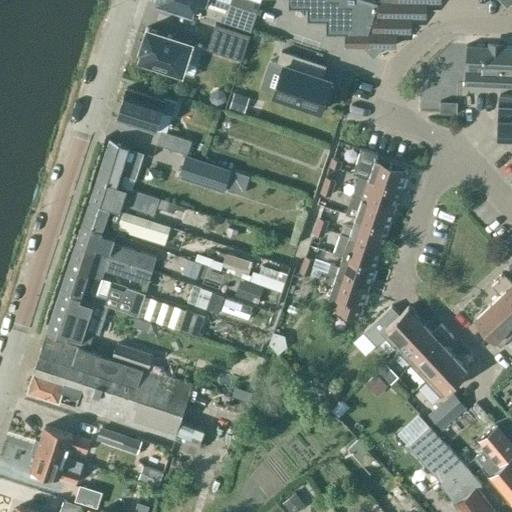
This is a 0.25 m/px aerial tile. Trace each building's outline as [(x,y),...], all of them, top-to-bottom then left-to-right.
[(155,0),(155,1),(201,15),(201,13),(249,28),(257,4),(244,0),(155,0)] [(378,0),(377,0),(288,0),(289,8),(290,8),(290,7),(295,7),(307,7),(307,21),(309,21),(309,20),(326,20),(326,33),(327,33),(345,33),(345,46),(346,46),(364,46),(373,56),(383,47),(391,46),(391,45),(391,31),(406,32),(406,30),(405,30),(406,17),(421,17),(421,15),(421,1),(436,2),(436,0),(378,0)] [(216,23),(208,48),(242,59),(250,34),(216,23)] [(142,51),(139,59),(182,73),(192,42),(147,27),(140,50),(142,51)] [(511,44),(468,41),(467,64),(457,63),(457,71),(418,68),(415,107),(454,110),(456,79),(465,79),(465,81),(511,84),(511,44)] [(270,59),(261,87),(273,91),(272,96),(321,112),(333,77),(323,74),(327,64),(282,49),(278,62),(270,59)] [(164,99),(127,88),(118,117),(145,126),(145,124),(156,128),(161,110),(173,114),(177,101),(165,96),(164,99)] [(211,91),(209,97),(212,102),(218,104),(225,101),(226,95),(224,90),(218,88),(211,91)] [(235,92),(230,107),(240,110),(246,95),(235,92)] [(511,94),(499,94),(497,135),(511,135),(511,94)] [(157,143),(183,151),(187,152),(191,138),(161,128),(157,143)] [(109,138),(97,178),(118,185),(121,174),(131,177),(139,150),(130,147),(131,145),(109,138)] [(362,148),(355,171),(360,173),(368,176),(401,187),(408,167),(377,156),(377,154),(362,148)] [(186,155),(180,174),(226,189),(232,170),(186,155)] [(333,156),(331,164),(339,166),(341,159),(333,156)] [(360,173),(354,193),(362,195),(395,206),(401,187),(368,176),(360,173)] [(327,175),(324,183),(332,185),(335,178),(327,175)] [(97,178),(90,200),(120,210),(123,203),(154,214),(156,207),(159,198),(160,197),(128,187),(128,188),(126,188),(118,185),(97,178)] [(324,183),(321,191),(330,194),(332,185),(324,183)] [(354,193),(347,212),(355,215),(388,226),(395,206),(362,195),(354,193)] [(159,198),(156,207),(170,212),(173,202),(159,198)] [(124,211),(121,210),(120,210),(90,200),(82,222),(117,234),(119,228),(125,230),(124,230),(164,244),(170,225),(124,210),(124,211)] [(326,218),(318,215),(316,223),(324,226),(326,218)] [(349,234),(382,245),(388,226),(355,215),(352,226),(344,223),(341,231),(349,234)] [(82,222),(75,245),(152,270),(157,256),(114,242),(117,234),(82,222)] [(321,234),(324,226),(316,223),(313,231),(321,234)] [(229,226),(226,235),(236,239),(239,230),(229,226)] [(342,254),(375,265),(382,245),(349,234),(341,231),(334,251),(342,254)] [(163,256),(190,263),(193,250),(166,242),(163,256)] [(75,245),(68,267),(103,278),(105,269),(148,283),(152,270),(75,245)] [(233,248),(232,259),(256,263),(258,252),(233,248)] [(314,257),(305,254),(303,262),(311,265),(314,257)] [(328,271),(336,274),(369,285),(375,265),(342,254),(339,265),(330,262),(328,271)] [(308,273),(311,265),(303,262),(300,270),(308,273)] [(312,265),(309,273),(320,276),(322,269),(312,265)] [(68,267),(61,289),(95,300),(138,314),(145,294),(145,292),(103,278),(68,267)] [(362,304),(369,285),(336,274),(328,271),(324,280),(333,283),(329,293),(341,297),(337,308),(357,315),(361,304),(362,304)] [(511,293),(511,280),(505,273),(498,279),(511,293)] [(500,293),(490,302),(511,324),(511,293),(498,279),(492,284),(500,293)] [(250,281),(245,297),(260,302),(265,286),(250,281)] [(61,289),(47,332),(90,346),(92,340),(95,332),(86,329),(95,300),(61,289)] [(213,291),(207,308),(220,312),(226,295),(213,291)] [(145,294),(138,314),(179,327),(185,307),(145,294)] [(500,344),(511,333),(511,324),(490,302),(474,316),(500,344)] [(364,331),(376,344),(387,337),(395,346),(424,320),(409,304),(399,314),(391,306),(364,331)] [(185,307),(179,327),(199,334),(205,314),(185,307)] [(136,317),(133,325),(148,330),(151,322),(136,317)] [(433,330),(424,320),(395,346),(412,364),(449,330),(441,322),(433,330)] [(151,322),(148,330),(156,332),(159,324),(151,322)] [(274,330),(269,343),(278,352),(287,345),(285,334),(274,330)] [(453,334),(449,330),(412,364),(425,378),(453,352),(444,343),(453,334)] [(192,384),(148,369),(111,357),(101,354),(45,336),(28,389),(174,437),(192,384)] [(117,342),(111,357),(148,369),(154,353),(117,342)] [(468,368),(453,352),(425,378),(440,394),(468,368)] [(384,359),(376,366),(381,371),(389,364),(384,359)] [(376,372),(366,381),(378,394),(389,384),(376,372)] [(337,383),(322,397),(331,407),(346,393),(337,383)] [(453,392),(429,414),(442,429),(467,407),(453,392)] [(419,412),(400,430),(411,442),(446,479),(442,483),(463,511),(496,511),(478,487),(482,483),(467,463),(431,424),(430,424),(419,412)] [(490,450),(478,460),(511,499),(511,460),(508,455),(511,451),(511,439),(499,424),(481,439),(490,450)] [(36,438),(33,445),(38,446),(66,455),(69,445),(87,451),(91,441),(72,435),(73,433),(46,425),(40,440),(36,438)] [(102,427),(98,439),(121,447),(125,435),(102,427)] [(125,435),(121,447),(135,452),(140,440),(125,435)] [(357,441),(348,449),(357,458),(365,449),(357,441)] [(31,468),(29,474),(45,479),(47,473),(49,474),(58,477),(59,476),(77,482),(80,474),(81,471),(84,461),(66,455),(38,446),(33,445),(31,451),(36,453),(31,468)] [(143,465),(139,477),(159,483),(163,471),(143,465)] [(79,483),(74,498),(97,506),(102,491),(79,483)] [(402,488),(392,495),(399,504),(409,498),(402,488)] [(295,490),(282,500),(291,511),(292,511),(305,503),(295,490)] [(367,510),(364,511),(384,511),(374,498),(363,506),(367,510)] [(64,500),(60,511),(61,511),(81,511),(83,507),(64,500)] [(138,500),(133,511),(146,511),(149,504),(138,500)]
